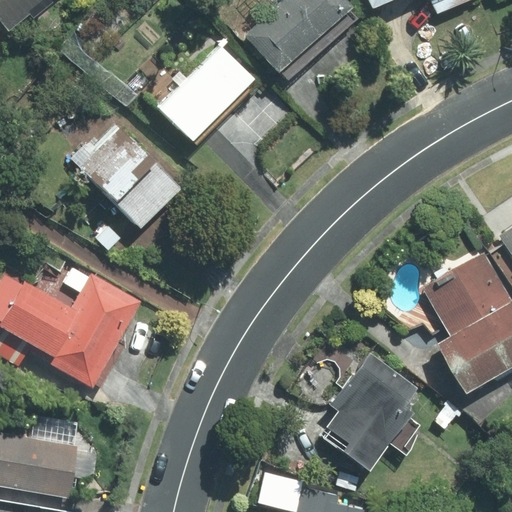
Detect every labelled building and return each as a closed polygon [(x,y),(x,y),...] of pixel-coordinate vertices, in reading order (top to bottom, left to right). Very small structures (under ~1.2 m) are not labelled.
[(0,0),(0,29),(21,12),(19,10),(31,0),(0,0)] [(267,72),(343,6),(338,0),(276,0),(235,36),(267,72)] [(181,140),(245,78),(213,46),(150,108),(181,140)] [(171,187),(112,125),(69,166),(129,227),(171,187)] [(121,237),(102,220),(87,236),(106,254),(121,237)] [(511,222),(493,235),(511,262),(511,222)] [(453,393),(511,358),(511,315),(476,254),(416,288),(442,333),(424,343),(453,393)] [(133,301),(86,272),(84,276),(70,268),(60,283),(74,292),(64,309),(17,280),(14,284),(0,275),(0,331),(36,354),(34,358),(81,386),(133,301)] [(405,386),(358,351),(319,403),(327,409),(308,434),(357,470),(400,412),(391,405),(405,386)] [(459,409),(444,397),(426,420),(441,432),(459,409)] [(0,487),(63,498),(72,445),(0,432),(0,487)] [(358,511),(359,510),(330,502),(332,495),(296,486),(297,481),(260,472),(252,502),(285,511),(284,511),(358,511)]
